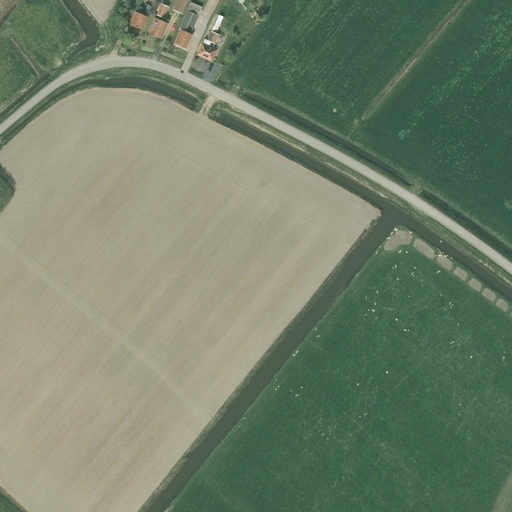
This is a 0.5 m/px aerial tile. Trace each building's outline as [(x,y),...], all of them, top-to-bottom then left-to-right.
[(182,14),(188,0),(177,0),(173,9),(182,14)] [(142,30),(150,12),(147,11),(150,5),(145,2),(142,8),(137,6),(129,24),(142,30)] [(192,35),(190,34),(192,30),(201,7),(190,3),(179,29),(180,30),(174,44),(186,49),(192,35)] [(156,19),(155,19),(149,33),(160,38),(168,20),(163,18),(168,7),(161,4),(156,15),(158,16),(156,19)] [(223,17),(219,15),(211,32),(215,33),(216,34),(223,17)] [(216,50),(208,47),(210,42),(214,44),(218,35),(216,34),(215,33),(211,31),(207,40),(204,39),(197,55),(211,61),(216,50)]
